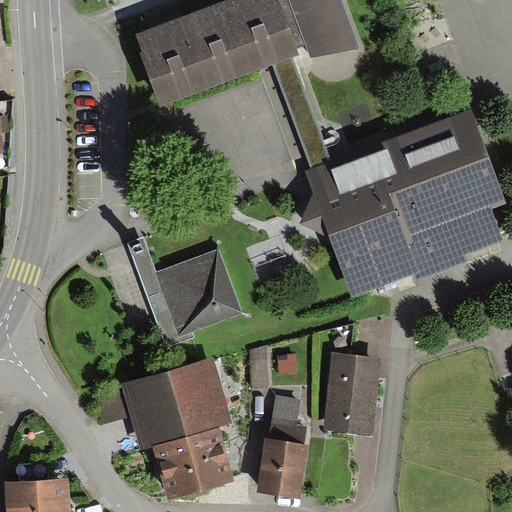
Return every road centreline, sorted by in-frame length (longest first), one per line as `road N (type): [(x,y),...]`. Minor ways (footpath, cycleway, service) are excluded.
road 1 (tertiary): [(0,324),(37,222),(34,0)]
road 2 (unclassified): [(0,344),(70,423),(132,511)]
